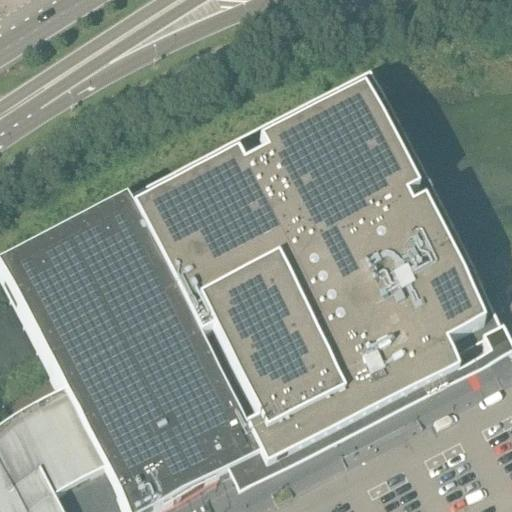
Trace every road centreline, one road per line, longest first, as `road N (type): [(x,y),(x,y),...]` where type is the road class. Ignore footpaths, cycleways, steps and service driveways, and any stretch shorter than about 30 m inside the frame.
road 1 (primary): [(18,119),(274,0)]
road 2 (primary): [(18,119),(202,0)]
road 3 (primary): [(0,106),(166,0)]
